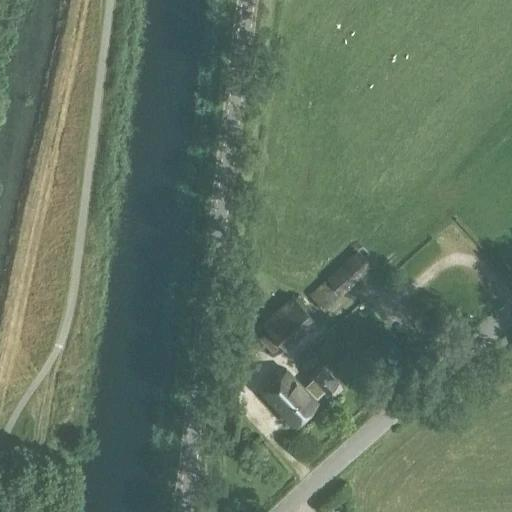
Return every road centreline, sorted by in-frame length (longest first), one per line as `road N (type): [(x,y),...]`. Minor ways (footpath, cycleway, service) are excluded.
road 1 (tertiary): [(184,511),(249,0)]
road 2 (unclassified): [(288,511),(511,319)]
